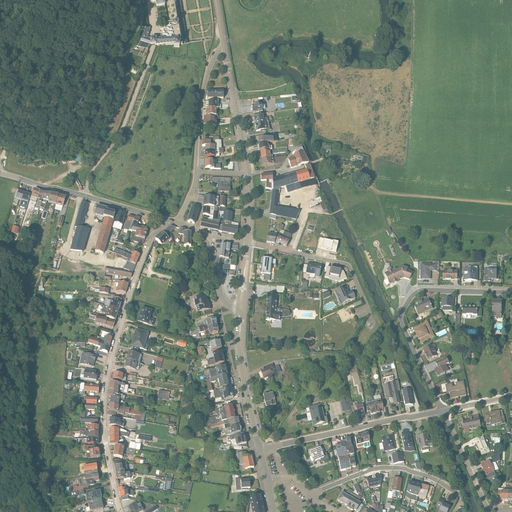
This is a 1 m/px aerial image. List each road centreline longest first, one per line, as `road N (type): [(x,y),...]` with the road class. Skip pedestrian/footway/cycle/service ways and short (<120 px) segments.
road 1 (residential): [(168,220),(137,271),(106,377),(103,430),(121,511)]
road 2 (residential): [(511,292),(423,289),(402,310),(401,324),(442,410)]
road 3 (tertiary): [(168,220),(0,173)]
road 4 (residential): [(425,413),(259,449)]
road 5 (residential): [(311,494),(379,467),(428,474),(460,494)]
road 6 (residential): [(247,242),(344,263),(368,310)]
road 7 (secondary): [(240,306),(259,449)]
road 8 (secondary): [(247,173),(224,48)]
